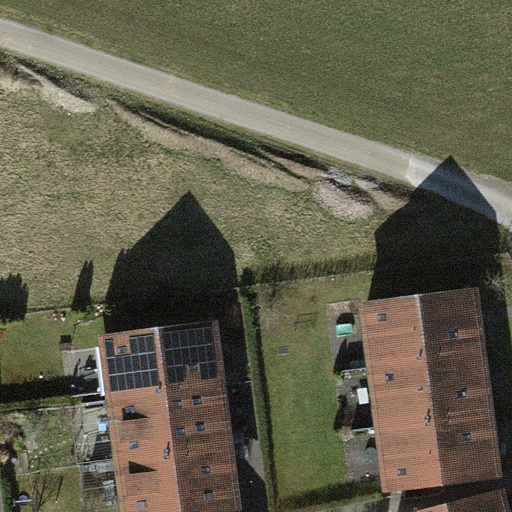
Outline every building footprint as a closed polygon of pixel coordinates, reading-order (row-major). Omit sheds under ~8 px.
[(358,308),(366,365),(483,348),(474,291),(358,308)] [(98,342),(107,403),(223,386),(214,325),(98,342)] [(492,410),(483,348),(366,365),(376,427),(492,410)] [(234,459),(223,386),(107,403),(118,477),(234,459)] [(501,475),(492,410),(376,427),(385,492),(501,475)] [(240,511),(234,459),(118,477),(122,511),(240,511)] [(434,511),(509,511),(503,492),(434,511)]
